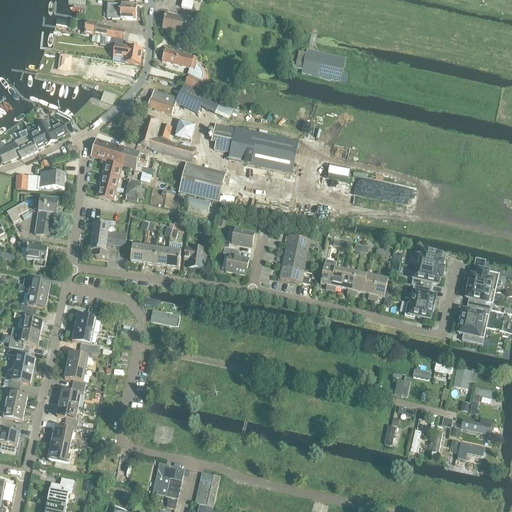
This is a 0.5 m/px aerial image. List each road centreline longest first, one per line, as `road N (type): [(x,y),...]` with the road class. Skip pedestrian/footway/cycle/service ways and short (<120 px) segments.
road 1 (track): [(210,160),(302,179),(309,192),(338,200),(511,237)]
road 2 (residential): [(135,347),(441,412)]
road 3 (residential): [(458,262),(436,334),(252,292)]
road 4 (residential): [(390,511),(195,463)]
road 5 (residential): [(25,476),(67,289)]
road 6 (residential): [(252,292),(71,269)]
road 7 (residential): [(195,463),(118,438),(135,347)]
road 8 (residential): [(84,133),(116,110),(147,70),(149,0)]
road 9 (residential): [(71,269),(84,133)]
